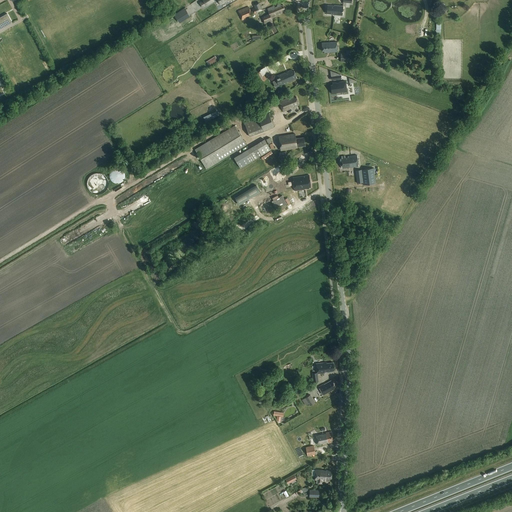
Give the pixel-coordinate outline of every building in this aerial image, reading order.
[(255,8),(252,10),(253,14),(262,11),(260,6),(259,2),(257,3),(253,5),(255,8)] [(272,21),(271,17),(285,12),(283,5),(281,6),(281,4),(278,5),(279,7),(275,9),(274,7),(267,9),(269,14),(264,16),(265,19),(263,20),(264,24),(268,23),(267,22),(271,21),(271,22),(272,21)] [(334,6),(327,6),(326,14),(333,14),(333,15),(342,16),(343,7),(334,6)] [(238,11),(238,12),(239,14),(240,14),(241,17),(241,18),(242,20),(246,19),(245,17),(251,15),(248,8),(238,11)] [(182,10),(175,15),(178,20),(185,15),(188,13),(185,9),(182,10)] [(0,17),(0,29),(12,23),(7,13),(0,17)] [(423,40),(416,30),(414,32),(416,35),(412,38),(416,45),(423,40)] [(408,45),(406,35),(388,39),(390,48),(395,46),(395,48),(408,45)] [(337,52),(337,42),(322,43),(322,51),(324,51),(324,53),(337,52)] [(340,62),(351,62),(351,53),(340,53),(340,62)] [(217,61),(216,59),(217,59),(215,56),(206,62),(207,63),(207,64),(208,66),(217,61)] [(261,71),(259,72),(254,75),(259,83),(266,79),(264,75),(269,72),(266,66),(260,70),(261,71)] [(292,71),(292,70),(288,72),(288,73),(285,74),(285,73),(276,77),(279,86),(297,78),(294,71),(292,71)] [(332,85),(331,85),(331,86),(332,94),(337,93),(337,95),(342,94),(342,93),(346,92),(347,92),(345,81),(339,82),(339,83),(338,83),(336,83),(332,83),(332,84),(332,85)] [(295,98),(294,96),(280,101),(284,111),(292,108),(291,107),(294,106),(294,107),(300,105),(296,97),(295,98)] [(218,112),(204,118),(206,122),(220,115),(218,112)] [(269,113),(244,123),(250,137),(274,127),(269,113)] [(195,150),(181,157),(192,178),(246,145),(243,140),(235,126),(207,143),(195,150)] [(296,139),(295,134),(279,137),(281,150),(297,148),(297,147),(305,146),(304,137),(296,139)] [(271,150),(268,145),(264,139),(256,144),(247,150),(234,157),(240,168),(253,160),(260,156),(271,150)] [(358,166),(357,156),(347,157),(345,158),(344,156),(341,156),(342,159),(341,159),(342,168),(358,166)] [(289,171),(296,166),(292,161),(286,167),(289,171)] [(110,180),(112,182),(115,183),(118,183),(121,183),(123,181),(125,178),(125,175),(124,172),(122,170),(119,168),(116,168),(113,169),(111,171),(110,174),(109,177),(110,180)] [(363,185),(376,184),(374,168),(355,171),(357,183),(363,183),(363,185)] [(309,188),(310,188),(308,176),(292,179),(294,192),(309,189),(309,188)] [(251,198),(260,192),(256,185),(247,191),(235,198),(239,205),(251,198)] [(282,195),(274,200),(278,208),(279,208),(287,204),(282,195)] [(327,362),(317,363),(317,365),(318,373),(318,374),(325,373),(325,372),(334,371),(334,363),(327,364),(327,362)] [(335,387),(331,380),(326,383),(327,384),(324,385),(324,384),(319,387),(324,395),(334,389),(334,387),(335,387)] [(310,395),(305,398),(308,404),(310,406),(315,402),(310,395)] [(332,432),(316,435),(316,437),(317,443),(317,445),(325,443),(325,442),(328,442),(328,443),(333,442),(332,440),(333,440),(332,432)] [(315,454),(314,445),(306,447),(308,456),(315,454)] [(322,484),(323,480),(326,480),(326,481),(330,482),(330,479),(332,479),(332,470),(323,470),(316,469),(315,480),(318,480),(317,484),(322,484)]
